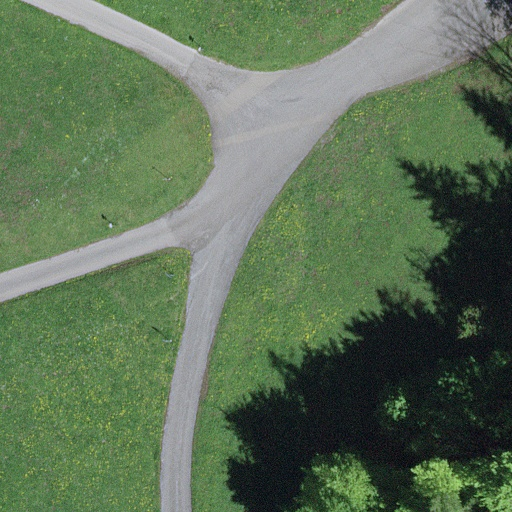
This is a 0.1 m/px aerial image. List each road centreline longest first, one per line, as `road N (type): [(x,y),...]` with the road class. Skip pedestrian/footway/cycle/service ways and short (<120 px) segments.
road 1 (unclassified): [(435,0),(279,107),(246,155),(220,223)]
road 2 (track): [(41,0),(279,107)]
road 3 (track): [(220,223),(0,293)]
